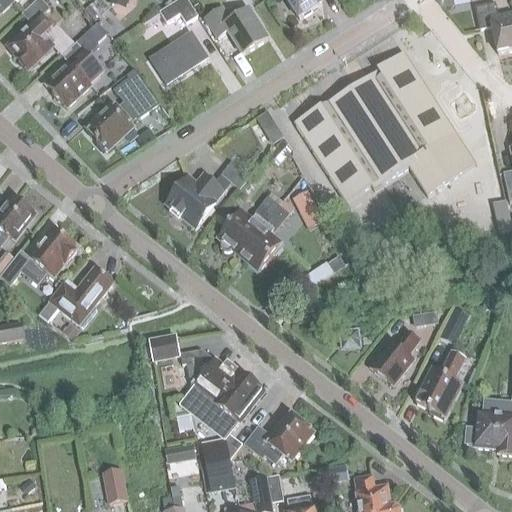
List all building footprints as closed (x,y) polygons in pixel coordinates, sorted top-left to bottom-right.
[(0,0),(0,17),(14,3),(17,6),(23,0),(0,0)] [(111,0),(109,7),(125,11),(128,0),(111,0)] [(182,0),(160,15),(167,26),(179,18),(186,27),(198,19),(185,0),(182,0)] [(281,0),(297,24),(320,10),(313,0),(281,0)] [(444,11),(455,9),(452,0),(448,0),(436,3),(444,11)] [(49,12),(46,8),(39,1),(21,17),(27,23),(4,45),(17,59),(16,60),(28,72),(52,49),(44,40),(53,31),(41,19),(49,12)] [(511,16),(497,19),(494,6),(474,10),(479,34),(491,32),(497,57),(511,53),(511,16)] [(228,25),(219,10),(200,22),(214,43),(225,37),(239,60),(264,44),(246,14),(228,25)] [(101,37),(92,27),(73,44),(75,47),(62,59),(69,67),(46,89),(48,91),(52,99),(55,98),(58,101),(57,104),(65,110),(67,111),(103,77),(81,53),(93,43),(94,44),(101,37)] [(205,61),(190,36),(148,63),(163,88),(205,61)] [(294,126),(294,127),(345,207),(346,207),(346,206),(370,190),(373,194),(409,171),(430,203),(478,171),(456,136),(404,56),(403,56),(404,57),(377,74),(378,75),(355,89),(359,95),(348,103),(347,102),(325,117),(321,111),(295,127),(294,126)] [(150,112),(126,84),(114,95),(123,106),(116,114),(110,107),(100,116),(101,117),(85,132),(95,143),(94,145),(104,157),(132,131),(128,127),(136,120),(138,122),(150,112)] [(272,114),(254,126),(269,149),(287,138),(272,114)] [(293,153),(282,144),(267,161),(277,170),(293,153)] [(511,151),(510,152),(511,160),(511,174),(503,176),(509,205),(511,204),(511,151)] [(251,181),(229,164),(211,187),(202,179),(191,192),(184,186),(165,209),(194,233),(214,208),(212,206),(229,185),(240,194),(251,181)] [(307,194),(292,202),(300,218),(315,210),(307,194)] [(0,217),(0,249),(1,250),(9,240),(15,245),(37,217),(14,198),(6,207),(8,208),(0,217)] [(237,258),(278,210),(267,201),(256,214),(257,215),(251,223),(240,214),(217,242),(220,245),(218,248),(218,250),(219,252),(220,254),(221,255),(222,256),(225,256),(227,257),(228,256),(232,254),(237,258)] [(278,210),(237,258),(257,275),(271,258),(274,257),(282,248),(268,237),(275,229),(276,231),(287,217),(278,210)] [(80,252),(55,232),(31,262),(20,254),(0,279),(0,282),(9,290),(22,274),(38,286),(46,275),(53,281),(64,266),(67,268),(80,252)] [(343,270),(337,261),(327,267),(326,265),(304,280),(312,291),(343,270)] [(51,305),(40,319),(48,325),(59,311),(74,324),(87,307),(94,312),(114,286),(95,271),(76,295),(66,287),(51,305)] [(468,319),(453,311),(438,340),(454,348),(468,319)] [(420,320),(412,321),(414,333),(422,332),(420,320)] [(0,347),(24,343),(22,327),(0,330),(0,347)] [(69,327),(62,336),(72,344),(79,335),(69,327)] [(420,342),(408,332),(396,347),(393,344),(371,372),(393,390),(415,362),(408,357),(420,342)] [(359,350),(357,334),(341,336),(343,352),(359,350)] [(175,337),(148,342),(152,364),(179,359),(175,337)] [(179,408),(178,410),(221,444),(224,446),(225,444),(230,438),(235,431),(265,394),(240,374),(239,375),(227,365),(223,369),(215,362),(206,373),(202,370),(200,357),(199,354),(180,358),(185,379),(189,379),(190,384),(193,383),(196,386),(179,408)] [(464,361),(451,354),(440,375),(432,371),(415,405),(432,414),(431,417),(442,423),(461,387),(456,384),(459,378),(456,377),(464,361)] [(168,387),(184,384),(182,368),(166,370),(168,387)] [(468,432),(467,448),(474,448),(474,452),(487,453),(487,457),(511,458),(511,383),(510,406),(506,406),(483,404),(482,418),(476,418),(475,433),(468,432)] [(301,421),(292,414),(290,417),(289,416),(271,439),(260,430),(246,447),(263,461),(265,458),(276,466),(283,458),(291,464),(314,435),(299,423),(301,421)] [(221,444),(201,448),(205,471),(206,471),(218,468),(230,466),(239,455),(225,444),(224,446),(221,444)] [(181,450),(165,453),(168,468),(184,464),(181,450)] [(206,471),(205,471),(210,496),(235,492),(230,466),(218,468),(206,471)] [(332,471),(335,485),(348,483),(346,468),(332,471)] [(128,504),(122,473),(102,477),(107,508),(128,504)] [(278,479),(267,481),(272,506),(283,504),(278,479)] [(373,492),(371,480),(354,484),(359,511),(398,511),(393,509),(390,510),(387,489),(373,492)] [(272,511),(272,506),(267,481),(251,485),(255,507),(240,510),(240,511),(272,511)] [(27,498),(37,490),(30,483),(21,491),(27,498)] [(171,490),(172,499),(174,511),(183,511),(179,489),(171,490)] [(310,511),(308,501),(286,505),(287,511),(314,511),(315,511),(310,511)]
